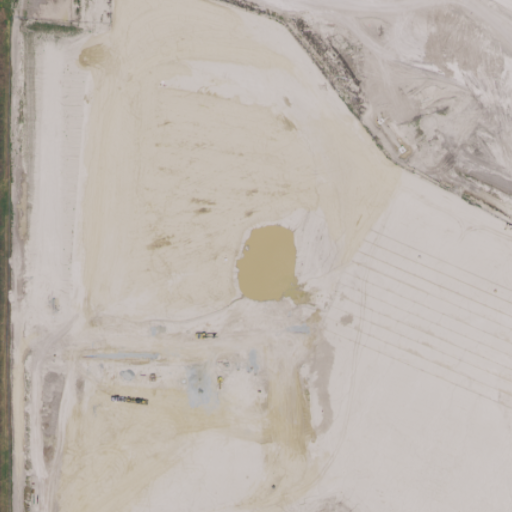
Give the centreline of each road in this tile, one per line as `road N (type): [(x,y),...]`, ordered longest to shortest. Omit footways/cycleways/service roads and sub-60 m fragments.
road 1 (track): [(284,511),(281,395),(307,376),(317,347),(304,311),(381,175)]
road 2 (residential): [(22,350),(270,349)]
